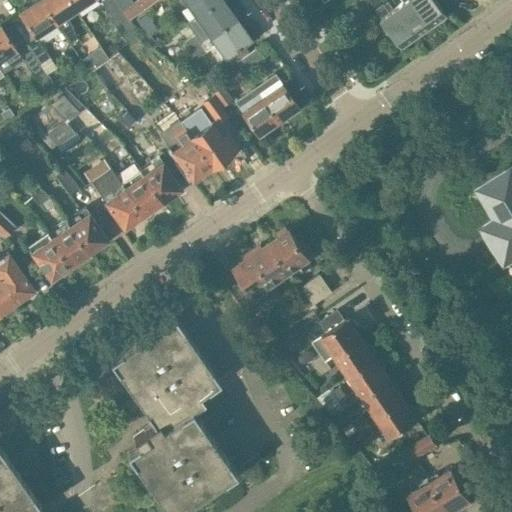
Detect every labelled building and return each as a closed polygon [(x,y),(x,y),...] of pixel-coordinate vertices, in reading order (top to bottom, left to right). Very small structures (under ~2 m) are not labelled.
[(42,0),(35,0),(20,11),(22,15),(36,35),(56,22),(42,0)] [(76,9),(70,0),(42,0),(56,22),(71,45),(79,39),(71,27),(74,25),(67,15),(76,9)] [(70,0),(76,9),(89,0),(70,0)] [(100,0),(112,15),(109,17),(126,41),(138,33),(129,19),(122,9),(115,0),(100,0)] [(131,0),(115,0),(122,9),(133,2),(131,0)] [(122,9),(129,19),(145,8),(157,0),(135,0),(133,2),(122,9)] [(185,0),(196,15),(215,0),(185,0)] [(236,17),(223,0),(215,0),(196,15),(205,27),(195,34),(201,42),(210,35),(236,17)] [(402,46),(418,35),(397,6),(393,9),(387,0),(376,8),(381,16),(381,17),(402,46)] [(403,0),(404,1),(397,6),(418,35),(432,25),(414,0),(403,0)] [(414,0),(432,25),(447,15),(436,0),(414,0)] [(146,13),(137,20),(143,29),(153,22),(146,13)] [(22,15),(13,21),(29,47),(40,64),(46,74),(56,67),(36,35),(22,15)] [(250,38),(236,17),(210,35),(201,42),(206,49),(209,47),(219,60),(225,56),(231,64),(236,61),(249,51),(243,43),(250,38)] [(0,23),(0,68),(2,71),(22,58),(23,58),(20,53),(0,23)] [(184,41),(190,50),(201,42),(195,34),(194,34),(184,41)] [(206,49),(201,42),(190,50),(196,58),(207,51),(206,49)] [(256,46),(236,61),(243,71),(264,57),(256,46)] [(46,74),(40,64),(29,47),(20,53),(23,58),(22,58),(30,70),(43,90),(53,83),(46,74)] [(198,84),(208,78),(201,68),(191,74),(198,84)] [(254,86),(261,96),(277,119),(298,104),(275,71),(254,86)] [(222,85),(212,92),(221,106),(232,98),(222,85)] [(261,96),(254,86),(234,100),(257,133),(277,119),(261,96)] [(66,118),(78,110),(63,93),(50,102),(66,118)] [(213,94),(202,101),(217,121),(227,114),(213,94)] [(66,118),(50,102),(33,114),(45,133),(66,118)] [(0,111),(5,119),(13,114),(8,106),(0,111)] [(126,109),(117,118),(126,127),(135,118),(126,109)] [(195,125),(187,131),(211,165),(235,149),(224,133),(221,136),(211,121),(199,129),(195,125)] [(192,178),(211,165),(187,131),(180,136),(183,140),(171,148),(192,178)] [(123,144),(114,150),(119,158),(128,152),(123,144)] [(154,165),(143,172),(162,200),(181,186),(159,154),(151,160),(154,165)] [(124,185),(109,163),(89,177),(124,226),(143,213),(124,185)] [(511,164),(482,183),(500,212),(486,220),(511,262),(511,164)] [(74,179),(71,175),(63,167),(55,173),(64,186),(74,179)] [(124,185),(143,213),(162,200),(143,172),(140,168),(132,173),(135,178),(124,185)] [(79,186),(74,179),(64,186),(69,193),(79,186)] [(50,196),(41,202),(46,209),(55,203),(50,196)] [(79,217),(69,224),(88,251),(107,238),(85,206),(76,212),(79,217)] [(0,232),(4,236),(14,225),(0,212),(0,232)] [(60,229),(51,236),(70,264),(88,251),(69,224),(66,219),(58,225),(60,229)] [(300,241),(290,226),(271,238),(297,275),(305,270),(300,263),(314,254),(303,239),(300,241)] [(50,277),(70,264),(51,236),(42,242),(39,238),(28,246),(50,277)] [(287,282),(297,275),(271,238),(262,244),(260,241),(250,248),(274,282),(283,275),(287,282)] [(264,288),(274,282),(250,248),(241,254),(243,257),(233,264),(260,303),(270,296),(264,288)] [(0,276),(17,300),(25,295),(25,296),(28,296),(32,293),(33,290),(32,289),(34,288),(17,264),(8,251),(0,256),(0,276)] [(303,284),(308,291),(315,302),(321,297),(321,296),(331,289),(320,272),(303,284)] [(0,312),(1,312),(4,313),(9,310),(9,307),(9,306),(17,300),(0,276),(0,312)] [(246,291),(236,298),(257,329),(256,329),(268,346),(272,343),(278,339),(266,322),(267,322),(246,291)] [(308,291),(301,296),(308,306),(315,302),(308,291)] [(336,354),(363,335),(358,327),(359,326),(352,315),(350,317),(349,314),(345,317),(339,309),(320,322),(326,330),(322,333),(336,354)] [(170,511),(234,468),(191,406),(204,396),(200,390),(218,377),(174,314),(110,359),(153,419),(132,434),(137,441),(126,449),(170,511)] [(350,374),(377,356),(376,354),(377,353),(371,343),(369,344),(363,335),(336,354),(350,374)] [(317,367),(327,360),(322,353),(312,360),(317,367)] [(364,394),(391,376),(385,368),(387,367),(380,356),(378,357),(377,356),(350,374),(364,394)] [(321,373),(331,366),(327,360),(317,367),(321,373)] [(377,414),(404,396),(399,388),(400,387),(393,377),(392,378),(391,376),(364,394),(377,414)] [(349,393),(339,400),(344,407),(354,400),(349,393)] [(411,404),(410,405),(404,396),(377,414),(391,435),(418,417),(417,415),(418,414),(411,404)] [(363,414),(353,421),(358,428),(368,421),(363,414)] [(361,433),(362,435),(373,428),(368,421),(358,428),(348,434),(352,440),(361,433)] [(431,432),(430,432),(409,445),(417,456),(437,442),(431,432)] [(25,511),(41,501),(0,443),(0,511),(25,511)] [(385,459),(374,467),(387,487),(399,479),(385,459)] [(440,473),(438,470),(429,475),(450,511),(460,504),(462,508),(473,501),(471,498),(472,497),(463,481),(466,480),(456,463),(440,473)] [(447,511),(450,511),(429,475),(419,481),(421,484),(405,494),(415,510),(418,508),(420,511),(447,511)]
